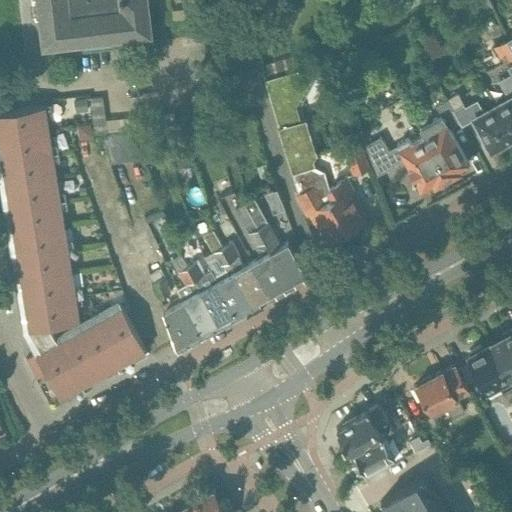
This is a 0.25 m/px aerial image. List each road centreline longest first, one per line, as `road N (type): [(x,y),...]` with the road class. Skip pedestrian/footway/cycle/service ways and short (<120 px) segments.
road 1 (residential): [(511,180),(137,390)]
road 2 (tertiary): [(45,492),(246,412)]
road 3 (residential): [(109,511),(214,457),(232,460),(270,511)]
road 4 (residential): [(339,352),(367,369),(511,285)]
road 5 (tertiary): [(177,406),(45,492)]
road 6 (tertiary): [(339,352),(451,267)]
road 7 (tertiary): [(451,267),(329,324)]
